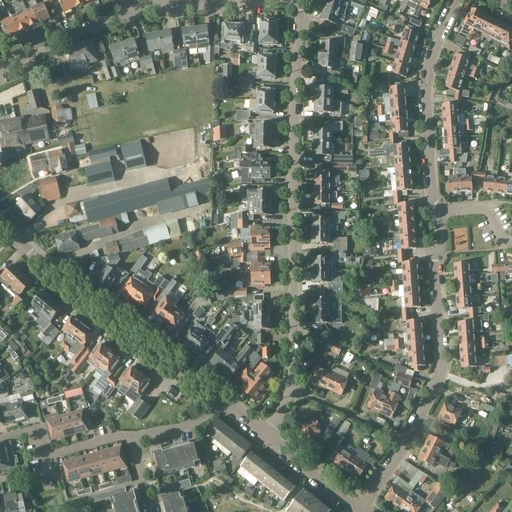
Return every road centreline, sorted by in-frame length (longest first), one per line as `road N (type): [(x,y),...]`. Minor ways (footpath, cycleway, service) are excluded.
road 1 (residential): [(287,388),(299,0)]
road 2 (residential): [(221,401),(76,293),(0,223)]
road 3 (residential): [(407,439),(440,377),(438,211)]
road 4 (residential): [(438,211),(426,98),(455,0)]
road 5 (residential): [(0,69),(138,9),(173,5)]
road 6 (residential): [(358,511),(256,428)]
road 7 (residential): [(407,439),(287,388)]
